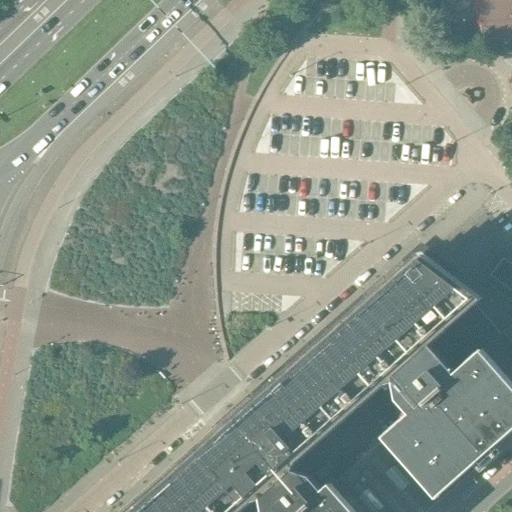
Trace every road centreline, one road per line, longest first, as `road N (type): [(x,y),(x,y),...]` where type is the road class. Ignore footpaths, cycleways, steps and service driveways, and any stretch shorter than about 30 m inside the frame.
road 1 (residential): [(77,511),(480,159)]
road 2 (primary): [(8,171),(191,0)]
road 3 (residential): [(389,51),(480,159)]
